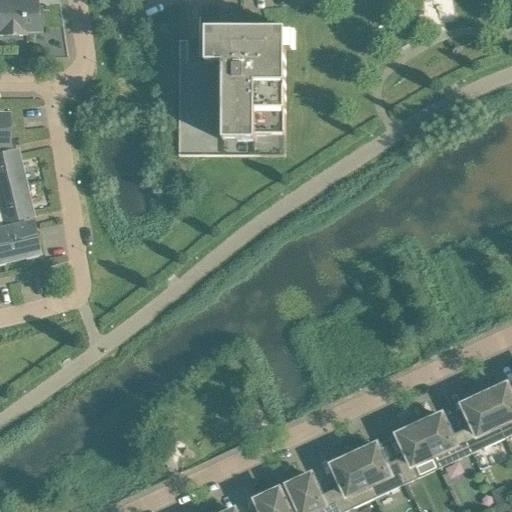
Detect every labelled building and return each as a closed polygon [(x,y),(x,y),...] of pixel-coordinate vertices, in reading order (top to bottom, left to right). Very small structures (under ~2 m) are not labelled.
[(0,0),(0,35),(22,36),(22,31),(40,31),(40,12),(36,12),(36,5),(9,5),(8,0),(0,0)] [(207,31),(207,63),(201,63),(201,17),(199,17),(199,40),(179,40),(179,157),(286,157),(287,31),(241,30),(207,31)] [(0,265),(3,265),(3,262),(25,257),(26,260),(36,257),(33,247),(35,247),(30,227),(22,229),(21,222),(28,220),(23,197),(26,196),(21,176),(18,177),(12,154),(7,155),(6,148),(7,148),(7,127),(6,127),(6,116),(0,116),(0,265)] [(511,395),(508,386),(501,389),(498,383),(484,390),(483,389),(505,439),(511,436),(511,395)] [(473,454),(505,439),(483,389),(482,390),(482,391),(468,397),(471,403),(464,406),(473,426),(462,431),(473,454)] [(473,454),(462,431),(452,436),(443,416),(436,419),(433,413),(418,420),(418,419),(417,419),(435,458),(440,469),(473,454)] [(408,456),(397,461),(408,484),(440,469),(435,458),(417,419),(417,420),(417,421),(403,427),(406,433),(399,436),(408,456)] [(408,484),(397,461),(386,466),(377,446),(371,449),(368,443),(353,450),(353,449),(352,450),(375,499),(408,484)] [(341,511),(347,511),(375,499),(352,450),(351,450),(352,451),(338,457),(340,463),(334,466),(343,486),(332,491),(341,511)] [(341,511),(332,491),(321,496),(312,476),(305,479),(303,473),(288,480),(288,479),(286,480),(301,511),(341,511)] [(289,511),(277,484),(275,485),(276,486),(261,492),(264,498),(258,501),(262,511),(289,511)] [(497,505),(509,500),(504,488),(492,493),(497,505)] [(496,511),(510,511),(507,503),(495,508),(496,511)]
